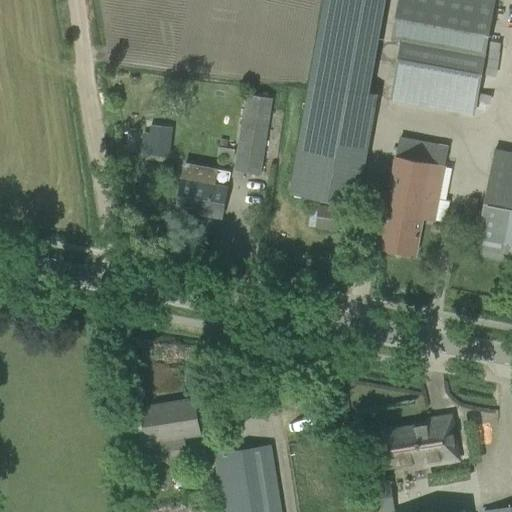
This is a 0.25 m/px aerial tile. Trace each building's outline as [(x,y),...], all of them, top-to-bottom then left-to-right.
[(320,0),(292,195),(356,204),(372,91),(371,91),(384,0),(320,0)] [(402,40),(392,94),(474,110),(494,0),(399,0),(391,38),(402,40)] [(244,110),(269,114),(272,98),(246,94),(244,110)] [(234,171),(260,175),(269,114),(244,110),(234,171)] [(169,158),(172,134),(142,132),(142,137),(140,155),(169,158)] [(422,219),(433,221),(437,202),(447,146),(399,137),(382,228),(378,248),(415,255),(422,219)] [(234,150),(218,147),(216,155),(233,158),(234,150)] [(511,153),(494,150),(473,255),(511,262),(511,153)] [(176,209),(221,218),(227,188),(215,186),(218,170),(184,164),(176,209)] [(316,228),(345,232),(348,210),(319,206),(316,228)] [(137,409),(142,444),(198,435),(193,400),(160,406),(161,409),(138,412),(137,409)] [(430,426),(383,433),(388,465),(418,460),(419,465),(458,459),(452,417),(429,421),(430,426)] [(222,511),(280,511),(271,446),(214,455),(222,511)]
